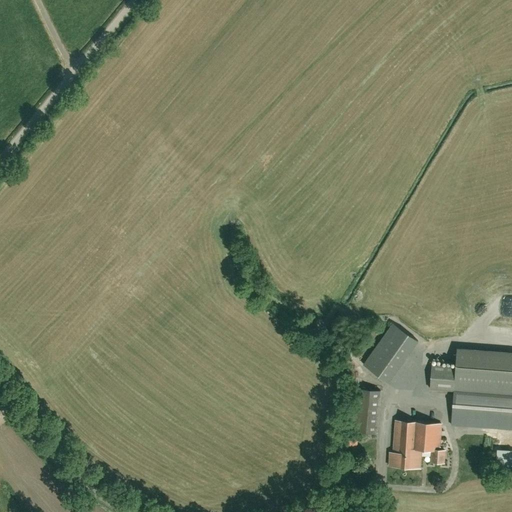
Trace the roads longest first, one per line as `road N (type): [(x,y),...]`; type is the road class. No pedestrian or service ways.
road 1 (unclassified): [(0,161),(135,0)]
road 2 (unclassified): [(131,511),(82,483),(0,394)]
